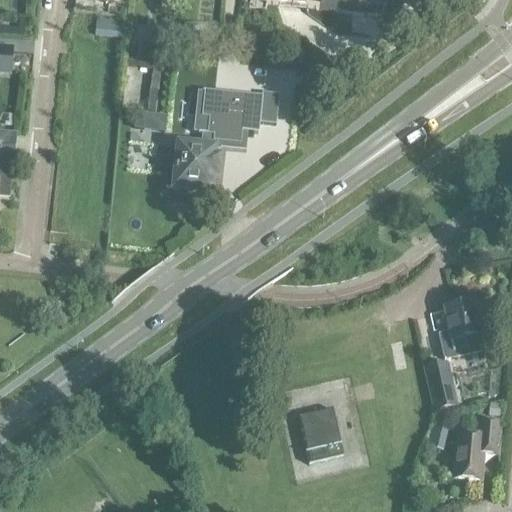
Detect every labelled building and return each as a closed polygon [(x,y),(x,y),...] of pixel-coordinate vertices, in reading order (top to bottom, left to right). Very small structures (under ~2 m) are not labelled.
[(266,0),(266,5),(381,20),(383,0),(266,0)] [(217,34),(199,34),(199,43),(217,43),(217,34)] [(0,78),(8,79),(11,54),(0,52),(0,78)] [(150,92),(147,112),(155,113),(158,93),(161,72),(153,71),(150,92)] [(317,98),(319,74),(304,73),(302,97),(317,98)] [(167,174),(166,190),(171,190),(170,196),(213,200),(214,183),(220,183),(222,158),(217,158),(217,150),(216,149),(216,144),(243,147),(248,97),(207,92),(204,119),(209,120),(212,120),(210,136),(208,135),(206,135),(206,136),(204,148),(175,145),(172,174),(167,174)] [(264,98),(261,125),(278,127),(281,97),(265,95),(264,98)] [(144,131),(145,117),(137,116),(135,131),(144,131)] [(0,152),(0,178),(10,180),(12,180),(15,150),(0,149),(0,152)] [(67,153),(62,201),(94,204),(98,156),(67,153)] [(443,313),(447,334),(438,336),(444,363),(483,355),(472,306),(443,312),(443,313)] [(278,344),(285,379),(370,363),(363,327),(278,344)] [(448,365),(423,370),(433,415),(458,410),(448,365)] [(490,406),(488,418),(499,419),(501,407),(490,406)] [(332,413),(298,420),(309,467),(343,459),(332,413)] [(432,423),(426,449),(444,453),(450,427),(432,423)] [(478,424),(477,439),(457,437),(453,481),(481,483),(483,457),(497,458),(500,426),(478,424)]
